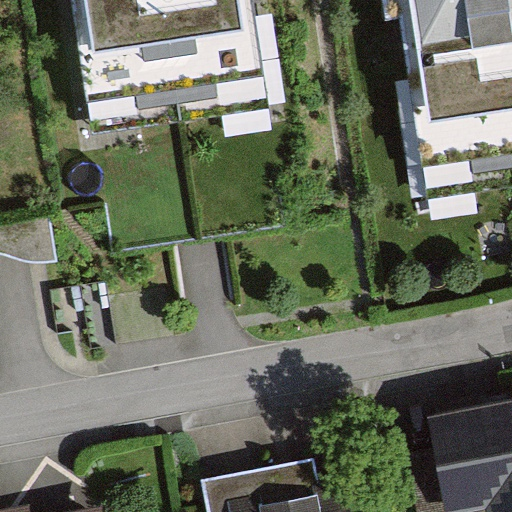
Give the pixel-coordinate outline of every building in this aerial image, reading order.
[(74,0),(93,129),(265,105),(250,0),(74,0)] [(511,0),(399,0),(431,182),(511,168),(511,0)] [(511,407),(435,421),(442,456),(417,461),(426,511),(476,511),(475,501),(511,494),(511,407)] [(353,511),(343,465),(228,491),(232,511),(353,511)] [(33,511),(30,495),(0,500),(0,511),(104,511),(103,499),(34,511),(33,511)]
